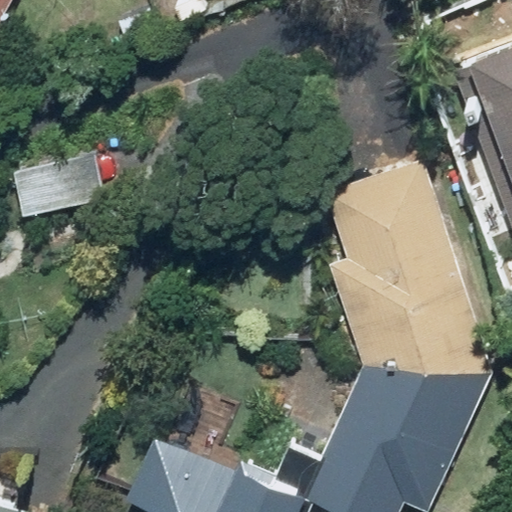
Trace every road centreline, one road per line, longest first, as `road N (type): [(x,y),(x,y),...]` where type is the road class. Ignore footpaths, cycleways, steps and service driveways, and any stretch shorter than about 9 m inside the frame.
road 1 (unknown): [(286,27),(224,106),(89,320),(0,406)]
road 2 (unknown): [(286,27),(0,128)]
